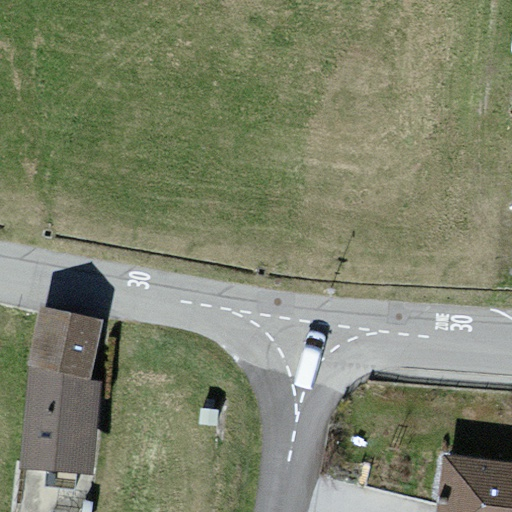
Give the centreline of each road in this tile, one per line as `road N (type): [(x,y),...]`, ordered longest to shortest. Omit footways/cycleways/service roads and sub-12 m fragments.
road 1 (residential): [(511,344),(314,323),(0,270)]
road 2 (track): [(280,511),(314,323)]
